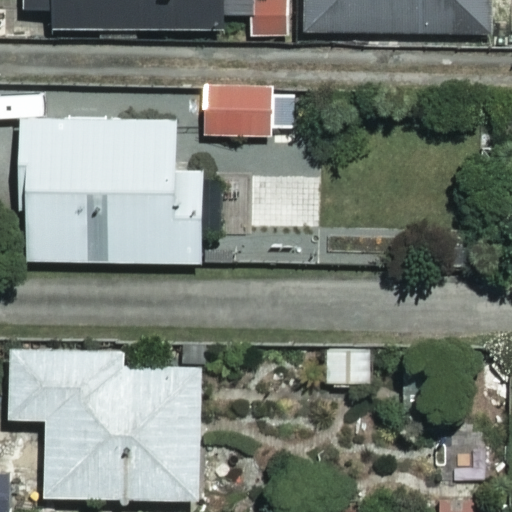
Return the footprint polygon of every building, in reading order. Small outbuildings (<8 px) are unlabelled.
[(33,0),(33,10),(64,10),(64,29),(233,29),(232,0),(33,0)] [(499,0),(314,0),(314,38),(500,36),(499,0)] [(216,91),(214,136),(241,137),(240,152),(273,153),(273,131),(306,132),(307,94),(216,91)] [(189,118),(26,121),(27,206),(39,206),(39,261),(215,258),(213,169),(190,169),(189,118)] [(137,350),(22,353),(24,420),(54,420),(56,498),(214,494),(211,362),(137,364),(137,350)] [(480,511),(478,450),(443,452),(445,511),(480,511)] [(0,511),(28,511),(28,471),(0,471),(0,511)]
